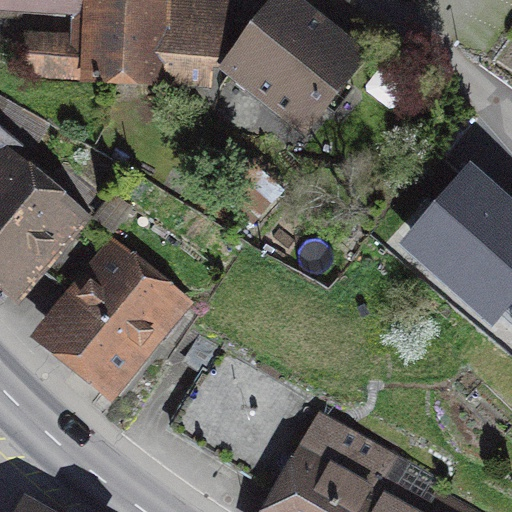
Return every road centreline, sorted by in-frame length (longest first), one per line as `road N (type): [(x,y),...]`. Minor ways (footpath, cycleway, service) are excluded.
road 1 (unclassified): [(374,0),(511,127)]
road 2 (secondary): [(0,389),(141,511)]
